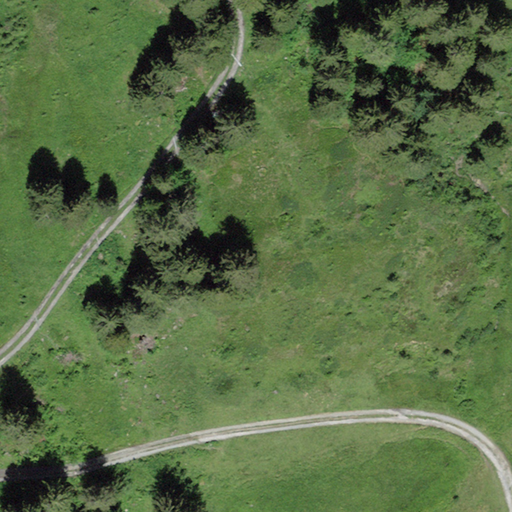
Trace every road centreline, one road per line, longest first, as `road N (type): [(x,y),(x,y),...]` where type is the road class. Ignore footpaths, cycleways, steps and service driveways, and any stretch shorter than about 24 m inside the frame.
road 1 (track): [(511,495),(499,460),(475,435),(431,417),(392,415),(212,432),(0,473)]
road 2 (track): [(237,0),(239,41),(226,76),(0,360)]
